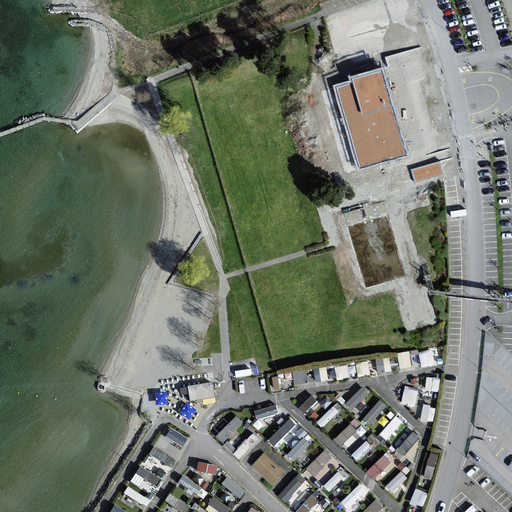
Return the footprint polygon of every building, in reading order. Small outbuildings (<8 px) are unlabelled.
[(351,81),(334,86),(359,170),(409,155),(383,66),(349,75),(351,81)] [(412,170),(416,183),(445,175),(441,162),(412,170)] [(432,349),(419,352),(422,368),(435,365),(432,349)] [(409,351),(397,353),(400,368),(412,366),(409,351)] [(392,371),(389,357),(376,359),(378,374),(392,371)] [(368,361),(356,363),(358,377),(370,375),(368,361)] [(348,365),(335,367),(337,379),(350,377),(348,365)] [(329,380),(326,367),(313,369),(316,383),(329,380)] [(250,369),(232,371),(233,379),(252,376),(250,369)] [(307,383),(305,370),(292,372),(294,385),(307,383)] [(434,379),(427,378),(426,389),(433,390),(434,379)] [(212,383),(186,387),(189,402),(214,398),(212,383)] [(419,389),(405,386),(402,404),(415,406),(419,389)] [(369,394),(362,387),(346,404),(352,410),(369,394)] [(312,395),(299,409),(304,414),(317,401),(312,395)] [(387,406),(380,400),(363,419),(370,425),(387,406)] [(276,405),(254,411),(257,420),(279,413),(276,405)] [(339,412),(334,406),(317,422),(322,428),(339,412)] [(435,408),(422,406),(420,419),(432,421),(435,408)] [(243,423),(236,416),(216,437),(223,444),(243,423)] [(402,422),(396,416),(380,434),(387,440),(402,422)] [(296,425),(290,419),(268,441),(274,446),(296,425)] [(357,431),(350,424),(333,440),(340,447),(357,431)] [(188,441),(164,426),(159,434),(182,448),(184,445),(186,446),(188,441)] [(307,433),(301,428),(295,434),(301,440),(303,438),(307,433)] [(420,438),(413,432),(397,449),(404,456),(420,438)] [(254,434),(252,434),(233,454),(239,460),(259,439),(254,434)] [(310,444),(303,438),(301,440),(287,455),(294,461),(310,444)] [(236,449),(228,441),(223,446),(231,454),(236,449)] [(372,447),(367,441),(352,455),(357,460),(372,447)] [(175,461),(153,447),(148,454),(170,469),(175,461)] [(332,458),(324,451),(306,469),(314,476),(332,458)] [(284,472),(264,453),(252,466),(272,485),(284,472)] [(438,455),(431,453),(424,478),(432,480),(438,455)] [(391,462),(384,455),(366,473),(373,480),(391,462)] [(406,466),(401,462),(397,466),(402,470),(406,466)] [(216,467),(197,463),(195,471),(214,475),(216,467)] [(160,480),(139,467),(135,474),(156,487),(160,480)] [(164,473),(159,469),(156,475),(161,478),(164,473)] [(344,477),(338,472),(324,486),(329,492),(344,477)] [(407,478),(401,472),(386,486),(392,492),(407,478)] [(306,480),(299,474),(278,496),(285,503),(306,480)] [(200,489),(182,476),(177,483),(196,495),(200,489)] [(239,499),(244,492),(226,477),(221,484),(239,499)] [(208,485),(203,481),(199,486),(204,490),(208,485)] [(366,491),(359,484),(341,502),(347,509),(366,491)] [(412,499),(424,504),(430,490),(417,485),(412,499)] [(149,501),(127,487),(123,494),(141,505),(142,504),(146,507),(149,501)] [(153,496),(148,492),(145,497),(149,501),(153,496)] [(185,511),(189,507),(169,493),(163,501),(179,511),(185,511)] [(318,500),(312,494),(295,511),(307,511),(315,504),(318,500)] [(227,511),(229,510),(212,497),(207,505),(216,511),(227,511)] [(340,501),(336,497),(332,501),(336,505),(340,501)] [(330,503),(325,499),(320,504),(326,508),(330,503)] [(383,507),(376,499),(363,511),(378,511),(379,511),(383,507)] [(190,500),(187,505),(195,510),(198,506),(190,500)]
